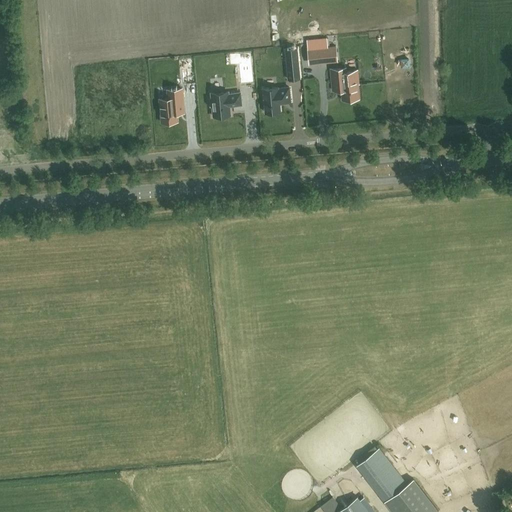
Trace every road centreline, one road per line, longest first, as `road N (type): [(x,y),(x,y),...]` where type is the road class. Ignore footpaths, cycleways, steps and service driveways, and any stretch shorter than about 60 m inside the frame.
road 1 (unclassified): [(0,172),(485,127)]
road 2 (secondary): [(0,205),(321,176)]
road 3 (secondary): [(321,176),(397,181),(449,165)]
road 4 (secondary): [(449,165),(379,160),(321,176)]
